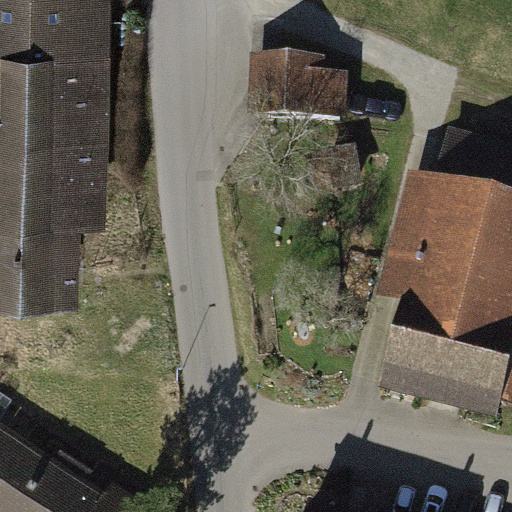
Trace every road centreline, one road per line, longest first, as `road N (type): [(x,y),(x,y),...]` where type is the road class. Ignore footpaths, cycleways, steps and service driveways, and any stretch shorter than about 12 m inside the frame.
road 1 (unclassified): [(184,0),(199,273),(224,438)]
road 2 (residential): [(224,438),(511,462)]
